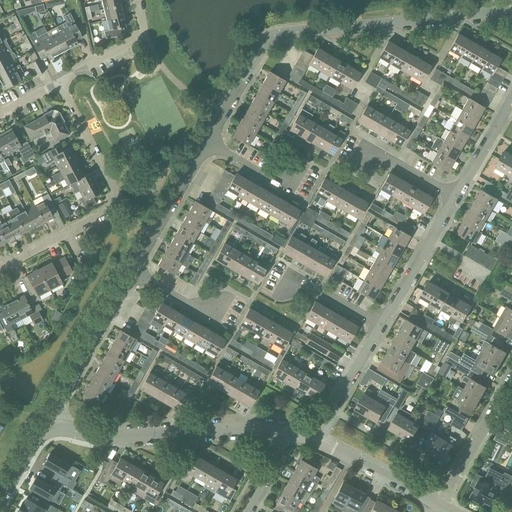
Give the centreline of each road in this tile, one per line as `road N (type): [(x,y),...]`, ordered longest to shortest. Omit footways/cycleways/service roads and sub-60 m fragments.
road 1 (residential): [(209,142),(275,35),(511,10)]
road 2 (residential): [(0,269),(113,207),(115,196),(59,83)]
road 3 (residential): [(282,431),(57,432)]
road 4 (residential): [(57,432),(58,398),(133,274)]
road 5 (residential): [(133,274),(209,142)]
road 6 (residential): [(439,505),(314,440)]
road 7 (residential): [(332,410),(455,478)]
road 8 (residential): [(59,83),(137,43),(134,0)]
road 9 (residential): [(381,326),(294,278),(279,302)]
road 10 (residential): [(457,195),(378,152),(355,175)]
